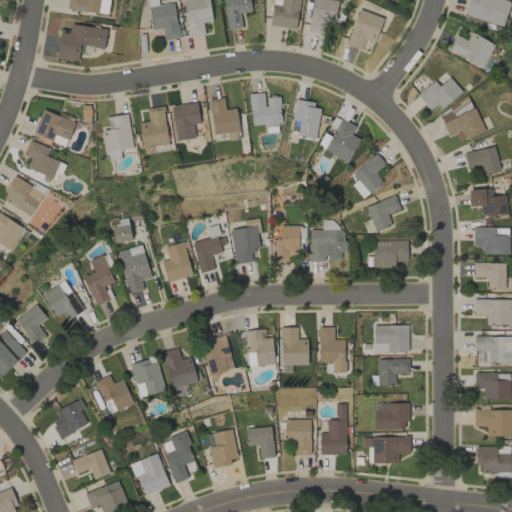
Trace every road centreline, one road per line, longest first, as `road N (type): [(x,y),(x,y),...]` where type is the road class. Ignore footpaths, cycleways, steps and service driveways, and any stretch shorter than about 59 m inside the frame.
road 1 (residential): [(434,0),(373,96),(422,162),(438,219),(439,498)]
road 2 (residential): [(4,419),(85,349),(162,320),(276,296),(443,296)]
road 3 (residential): [(22,78),(123,84),(259,62),(312,68),(373,96)]
road 4 (residential): [(202,511),(257,491),(350,490),(511,508)]
road 5 (residential): [(34,0),(22,78),(0,122)]
